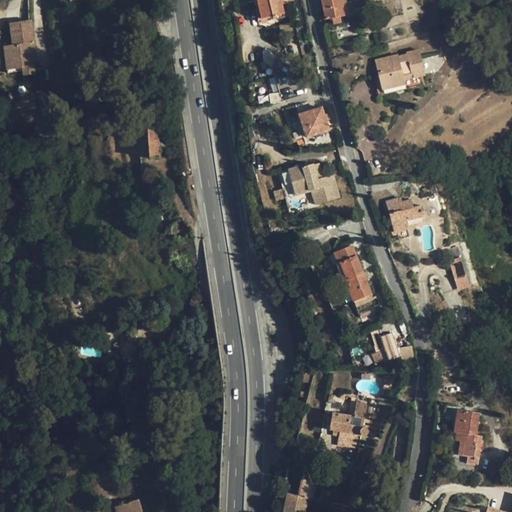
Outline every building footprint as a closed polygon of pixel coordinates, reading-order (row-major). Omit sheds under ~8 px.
[(257,0),(261,18),(284,13),(281,0),(257,0)] [(321,0),(326,19),(332,18),(340,16),(354,13),(351,2),(346,3),(345,0),(321,0)] [(333,24),(341,23),(340,16),(332,18),(333,24)] [(33,55),(35,54),(31,20),(10,22),(13,45),(9,45),(13,69),(22,68),(34,66),(33,55)] [(365,31),(374,30),(373,21),(363,23),(365,31)] [(7,70),(13,69),(9,45),(4,46),(7,70)] [(425,74),(419,49),(406,52),(406,53),(398,55),(398,54),(375,60),(378,74),(382,89),(415,81),(414,77),(423,75),(425,74)] [(279,67),(278,51),(263,51),(263,68),(279,67)] [(35,73),(34,66),(22,68),(22,71),(23,75),(35,73)] [(373,75),(378,96),(425,84),(423,75),(414,77),(415,81),(382,89),(378,74),(373,75)] [(284,100),(293,98),(288,75),(278,77),(284,100)] [(289,117),(296,115),(297,110),(295,105),(286,108),(289,117)] [(325,115),(322,106),(299,114),(296,115),(289,117),(296,140),(306,137),(329,129),(326,120),(325,115)] [(168,122),(157,123),(159,150),(170,150),(168,122)] [(141,159),(149,158),(147,123),(139,124),(141,159)] [(159,150),(157,123),(147,123),(149,158),(160,158),(159,150)] [(306,137),(296,140),(298,145),(308,142),(306,137)] [(339,197),(333,174),(322,177),(320,168),(314,170),(313,163),(302,166),(302,165),(278,172),(289,211),(339,197)] [(401,202),(387,205),(389,213),(394,232),(396,231),(408,228),(406,220),(423,216),(421,205),(413,207),(411,199),(401,202)] [(408,228),(396,231),(399,239),(410,236),(408,228)] [(373,299),(352,245),(334,253),(338,263),(337,263),(342,277),(344,277),(359,314),(360,313),(376,307),(379,306),(376,298),(373,299)] [(449,260),(455,279),(465,276),(459,257),(449,260)] [(465,276),(455,279),(458,288),(467,286),(465,276)] [(445,300),(433,306),(439,319),(451,313),(445,300)] [(376,307),(360,313),(362,318),(378,312),(376,307)] [(155,321),(140,326),(135,336),(131,333),(125,343),(122,349),(121,351),(125,353),(123,356),(131,361),(133,358),(138,360),(141,354),(143,354),(146,349),(144,348),(147,344),(164,353),(176,332),(155,321)] [(125,343),(131,333),(125,330),(119,340),(125,343)] [(411,345),(401,347),(403,362),(414,360),(411,345)] [(375,364),(389,360),(386,352),(372,356),(375,364)] [(311,384),(313,374),(305,373),(302,381),(311,384)] [(385,386),(385,388),(390,390),(394,378),(384,375),(384,376),(384,377),(384,379),(384,383),(385,386)] [(332,412),(329,429),(333,429),(340,431),(339,436),(337,445),(359,448),(361,435),(363,436),(365,436),(367,434),(368,432),(368,430),(367,428),(365,427),(363,427),(367,403),(356,402),(354,416),(332,412)] [(479,412),(457,409),(454,432),(456,432),(465,434),(464,441),(463,455),(467,456),(466,462),(478,464),(481,436),(475,435),(479,412)] [(456,432),(455,440),(460,441),(464,441),(465,434),(456,432)] [(319,469),(304,466),(298,495),(308,498),(312,499),(319,469)] [(304,511),(308,498),(298,495),(288,493),(283,511),(304,511)] [(120,511),(142,511),(139,499),(118,505),(120,511)]
